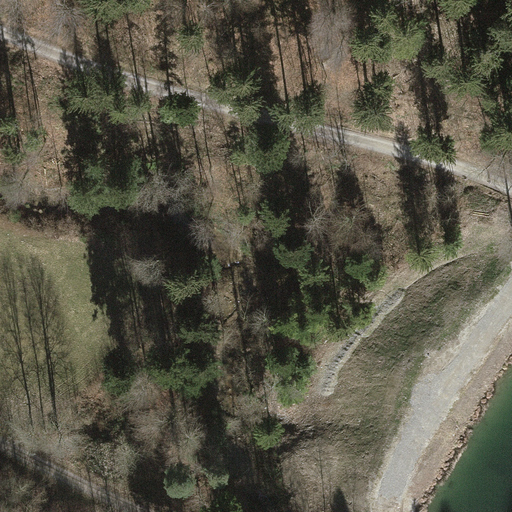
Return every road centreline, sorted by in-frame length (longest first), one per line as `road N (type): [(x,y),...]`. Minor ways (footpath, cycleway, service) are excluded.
road 1 (track): [(0,29),(156,86),(511,186)]
road 2 (track): [(511,303),(393,478)]
road 3 (track): [(0,449),(137,511)]
